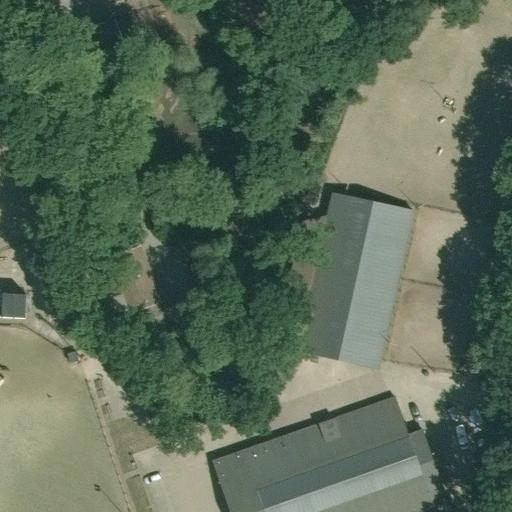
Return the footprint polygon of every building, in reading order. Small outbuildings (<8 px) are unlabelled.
[(66,39),(63,40),(64,40),(91,119),(130,105),(119,76),(113,59),(127,54),(116,24),(103,29),(102,26),(66,39)] [(236,223),(259,196),(238,176),(214,203),(236,223)] [(378,368),(403,245),(410,212),(329,195),(298,352),(378,368)] [(98,325),(129,313),(160,301),(139,247),(108,260),(115,277),(84,288),(98,325)] [(0,293),(0,317),(26,319),(27,294),(0,293)] [(281,307),(261,375),(289,383),(305,312),(281,307)] [(443,511),(450,510),(423,431),(407,436),(394,398),(213,461),(230,511),(443,511)]
